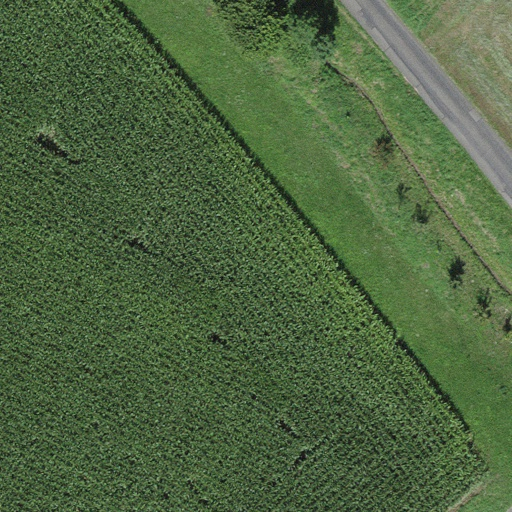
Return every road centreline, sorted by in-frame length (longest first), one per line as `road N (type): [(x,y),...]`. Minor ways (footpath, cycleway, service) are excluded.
road 1 (track): [(467,511),(511,474),(511,398),(154,0)]
road 2 (unclassified): [(341,0),(511,196)]
